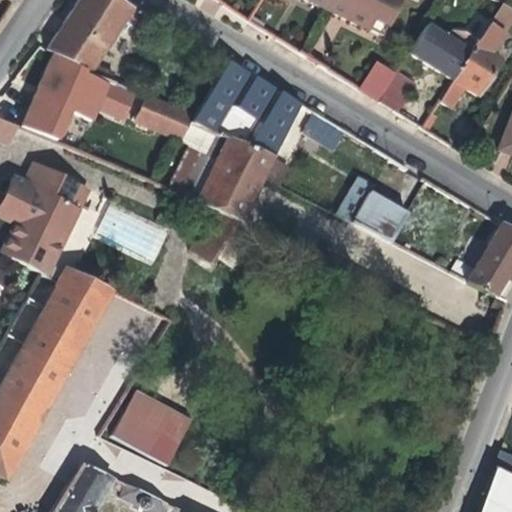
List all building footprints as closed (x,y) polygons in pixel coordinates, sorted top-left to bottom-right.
[(92,65),(116,29),(130,37),(135,28),(138,30),(146,17),(118,1),(116,0),(77,0),(45,51),(52,54),(85,68),(84,71),(88,72),(92,65)] [(385,26),(398,0),(322,0),(320,7),(348,20),(368,30),(372,20),(385,26)] [(477,40),(474,45),(489,54),(511,16),(511,11),(500,4),(477,40)] [(381,36),(385,26),(372,20),(368,30),(381,36)] [(474,45),(477,40),(464,32),(450,31),(446,38),(425,25),(408,54),(432,69),(452,81),(474,45)] [(499,60),(489,54),(474,45),(452,81),(464,88),(470,92),(476,96),(499,60)] [(134,93),(109,82),(88,72),(84,71),(85,68),(52,54),(36,90),(20,128),(54,143),(67,112),(89,122),(95,107),(122,118),(134,93)] [(276,149),(299,105),(264,86),(225,62),(191,120),(226,138),(271,160),(276,149)] [(109,82),(112,73),(92,65),(88,72),(109,82)] [(395,114),(414,84),(395,73),(376,102),(395,114)] [(464,88),(452,81),(439,102),(451,109),(464,88)] [(133,120),(179,140),(189,120),(191,117),(143,97),(133,120)] [(333,151),(342,131),(299,105),(276,149),(292,157),(303,136),(333,151)] [(511,110),(506,126),(496,150),(511,156),(511,110)] [(0,140),(8,144),(16,127),(0,119),(0,140)] [(195,202),(226,138),(191,120),(189,120),(179,140),(179,141),(189,146),(168,188),(195,202)] [(244,214),(262,178),(271,160),(226,138),(195,202),(217,213),(237,223),(239,224),(244,214)] [(278,186),(292,157),(276,149),(271,160),(262,178),(278,186)] [(49,266),(86,190),(33,163),(23,184),(12,178),(3,196),(0,201),(0,218),(13,225),(0,250),(0,255),(30,270),(56,284),(63,273),(49,266)] [(405,214),(386,203),(390,196),(375,188),(356,178),(335,215),(388,245),(405,214)] [(210,263),(237,223),(217,213),(191,251),(210,263)] [(245,229),(251,217),(244,214),(239,224),(237,225),(245,229)] [(484,251),(472,270),(464,284),(500,302),(511,284),(503,279),(511,264),(511,232),(499,225),(484,251)] [(421,302),(330,257),(325,268),(415,313),(421,302)] [(448,274),(464,284),(472,270),(456,260),(448,274)] [(0,478),(4,480),(109,292),(65,268),(63,273),(56,284),(46,303),(0,385),(0,478)] [(46,303),(56,284),(30,270),(20,288),(30,294),(46,303)] [(0,385),(46,303),(30,294),(0,346),(0,385)] [(138,359),(158,324),(113,299),(94,334),(138,359)] [(499,311),(502,303),(493,300),(490,307),(499,311)] [(165,467),(190,421),(134,391),(109,437),(165,467)] [(511,511),(511,456),(499,452),(485,489),(476,511),(511,511)] [(90,511),(107,486),(111,479),(79,463),(48,511),(90,511)] [(180,511),(111,479),(107,486),(120,493),(118,497),(133,505),(137,498),(149,504),(146,511),(147,511),(180,511)] [(149,504),(137,498),(133,505),(146,511),(149,504)]
